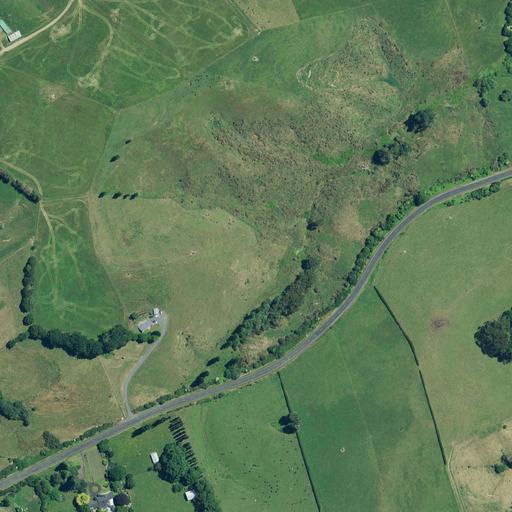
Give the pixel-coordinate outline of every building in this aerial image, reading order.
[(19,31),(8,36),(11,42),(22,37),(19,31)] [(153,323),(149,319),(139,328),(143,332),(153,323)] [(159,461),(156,452),(151,454),(154,463),(159,461)] [(198,497),(195,489),(185,493),(188,501),(198,497)] [(115,504),(114,505),(112,498),(114,498),(112,492),(103,495),(103,497),(100,498),(100,497),(97,498),(97,500),(88,502),(90,508),(98,506),(99,509),(109,506),(110,507),(111,507),(111,508),(112,508),(112,511),(115,510),(117,510),(115,504)]
